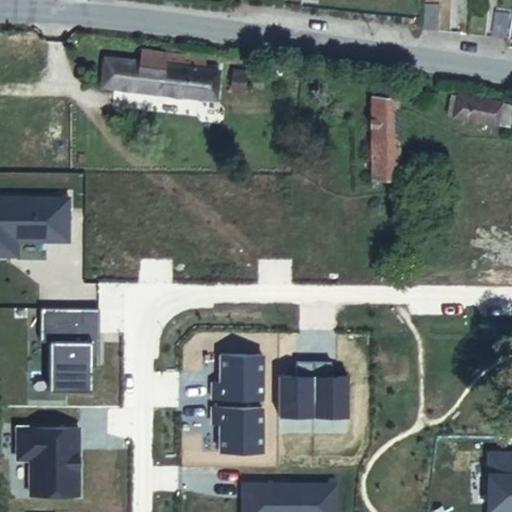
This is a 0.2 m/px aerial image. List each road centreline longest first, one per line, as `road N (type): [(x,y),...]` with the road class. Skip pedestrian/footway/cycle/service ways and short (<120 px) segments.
road 1 (secondary): [(0,12),(64,13),(511,75)]
road 2 (residential): [(167,296),(511,298)]
road 3 (residential): [(143,511),(137,334),(167,296)]
